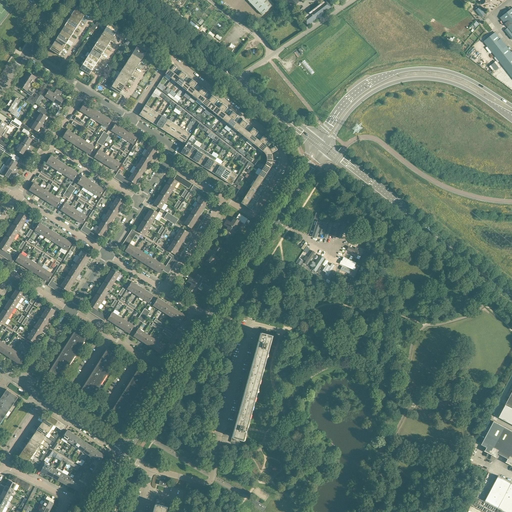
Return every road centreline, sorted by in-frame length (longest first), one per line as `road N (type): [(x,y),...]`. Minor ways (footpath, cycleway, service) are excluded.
road 1 (residential): [(224,197),(254,211),(284,164),(274,138),(172,59),(132,119)]
road 2 (tertiary): [(511,295),(324,148)]
road 3 (tertiary): [(511,105),(451,72),(398,70),(349,97),(316,142)]
road 4 (tertiary): [(324,148),(363,97),(405,78),(449,81),(511,116)]
road 5 (residential): [(151,470),(210,481),(250,324)]
road 6 (tertiary): [(125,453),(209,318)]
road 7 (unclassified): [(239,80),(356,0)]
road 8 (tertiary): [(239,80),(135,0)]
road 9 (tertiary): [(209,318),(274,217)]
